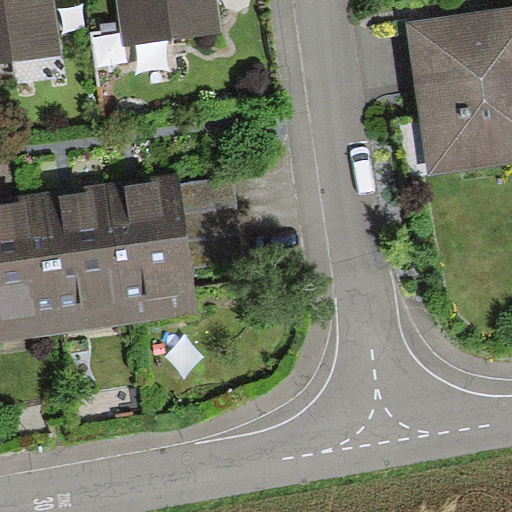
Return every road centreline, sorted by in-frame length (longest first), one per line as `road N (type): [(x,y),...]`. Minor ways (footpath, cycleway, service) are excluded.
road 1 (residential): [(386,444),(324,0)]
road 2 (residential): [(0,502),(386,444)]
road 3 (residential): [(386,444),(511,420)]
